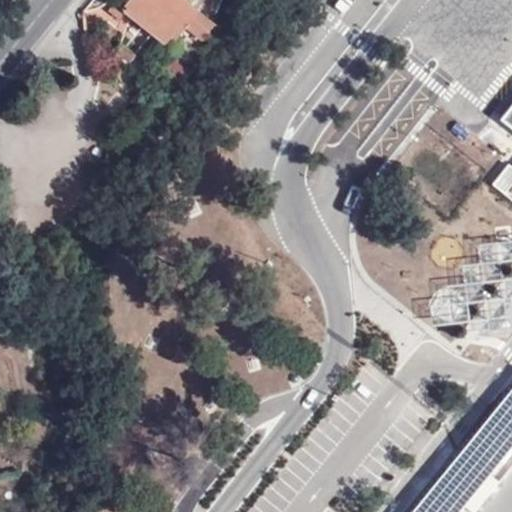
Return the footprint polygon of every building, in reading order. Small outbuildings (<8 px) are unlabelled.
[(183,34),(199,14),(187,5),(190,0),(133,0),(126,10),(118,3),(112,11),(123,20),(129,13),(166,45),(178,31),(183,34)] [(210,0),(190,0),(187,5),(199,14),(210,0)] [(215,27),(207,21),(199,14),(190,30),(201,39),(207,43),(215,27)] [(182,40),(160,70),(172,80),(185,62),(190,66),(194,69),(207,43),(201,39),(190,30),(184,41),(182,40)] [(138,57),(122,45),(112,59),(117,62),(122,56),(133,63),(138,57)] [(511,106),(501,121),(511,129),(511,106)] [(511,184),(511,167),(508,164),(493,186),(505,194),(511,184)]
